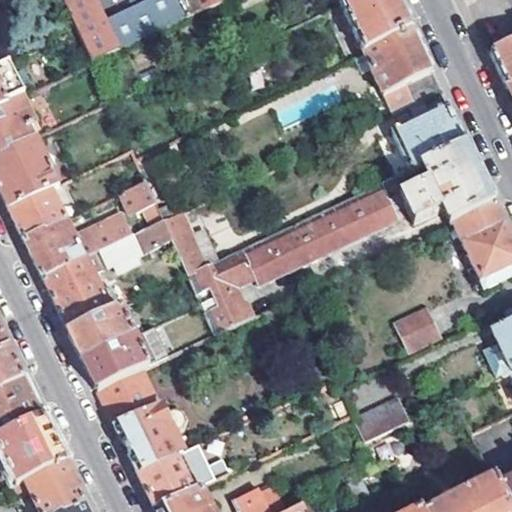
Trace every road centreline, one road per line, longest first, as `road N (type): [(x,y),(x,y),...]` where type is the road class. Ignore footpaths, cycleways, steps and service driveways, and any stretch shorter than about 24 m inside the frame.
road 1 (residential): [(120,511),(0,265)]
road 2 (residential): [(432,0),(511,170)]
